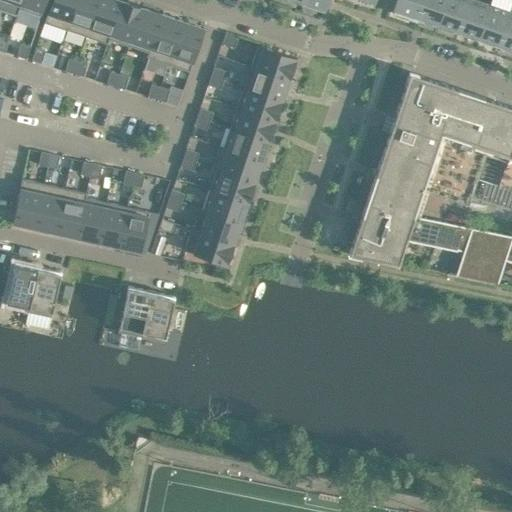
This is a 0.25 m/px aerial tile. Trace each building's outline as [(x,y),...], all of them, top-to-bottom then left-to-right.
[(20,0),(0,0),(0,2),(18,8),(20,0)] [(44,0),(20,0),(18,8),(40,16),(44,0)] [(74,0),(50,0),(43,22),(65,29),(74,0)] [(97,0),(74,0),(65,29),(86,36),(97,0)] [(120,0),(97,0),(86,36),(106,43),(120,0)] [(141,7),(121,0),(120,0),(106,43),(107,43),(109,39),(128,45),(141,7)] [(421,0),(396,0),(393,12),(415,20),(421,0)] [(444,0),(421,0),(415,20),(416,20),(417,18),(436,25),(444,0)] [(467,0),(444,0),(436,25),(457,31),(467,0)] [(489,4),(476,0),(467,0),(457,31),(477,38),(489,4)] [(489,4),(477,38),(498,45),(509,11),(489,4)] [(161,14),(141,7),(128,45),(147,52),(146,56),(147,57),(161,14)] [(511,12),(509,11),(498,45),(511,49),(511,12)] [(182,20),(161,14),(147,57),(167,64),(182,20)] [(203,28),(182,20),(167,64),(189,71),(203,28)] [(237,37),(225,33),(222,43),(234,47),(237,37)] [(30,46),(20,43),(16,55),(26,58),(30,46)] [(257,44),(250,66),(289,79),(296,57),(257,44)] [(44,50),(35,47),(31,60),(40,63),(44,50)] [(77,60),(68,58),(65,70),(74,73),(77,60)] [(86,63),(77,60),(74,73),(83,76),(86,63)] [(226,70),(213,66),(210,75),(223,79),(226,70)] [(243,85),(243,86),(282,99),(289,79),(250,66),(250,67),(254,68),(248,87),(243,85)] [(119,73),(110,71),(106,83),(115,86),(119,73)] [(511,141),(511,105),(409,71),(348,253),(397,263),(405,239),(411,241),(433,246),(442,221),(413,215),(430,166),(441,133),(508,155),(511,141)] [(128,76),(119,73),(115,86),(124,89),(128,76)] [(223,79),(210,75),(207,84),(220,88),(223,79)] [(160,86),(151,83),(147,96),(156,98),(160,86)] [(169,89),(160,86),(156,98),(165,101),(169,89)] [(282,99),(243,86),(236,107),(275,120),(282,99)] [(212,111),(200,107),(197,116),(209,120),(212,111)] [(236,107),(229,127),(268,140),(275,120),(236,107)] [(209,120),(197,116),(194,125),(206,129),(209,120)] [(268,140),(229,127),(223,146),(218,145),(218,146),(261,160),(268,140)] [(261,160),(218,146),(211,166),(254,181),(261,160)] [(198,152),(186,148),(183,157),(195,161),(198,152)] [(50,153),(41,151),(38,164),(47,166),(50,153)] [(59,155),(50,153),(47,166),(56,168),(59,155)] [(195,161),(183,157),(180,166),(192,170),(195,161)] [(92,162),(83,160),(80,173),(89,175),(92,162)] [(101,164),(92,162),(89,175),(98,177),(101,164)] [(215,169),(209,188),(247,201),(254,181),(211,166),(211,167),(215,169)] [(134,172),(125,170),(122,182),(131,184),(134,172)] [(143,174),(134,172),(131,184),(141,187),(143,174)] [(43,183),(21,178),(11,222),(34,227),(43,183)] [(64,187),(43,183),(34,227),(55,232),(64,187)] [(86,192),(64,187),(55,232),(76,236),(86,192)] [(209,188),(202,209),(240,222),(247,201),(209,188)] [(184,193),(171,189),(168,198),(181,202),(184,193)] [(87,192),(86,192),(76,236),(97,241),(106,201),(86,197),(87,192)] [(181,202),(168,198),(165,207),(178,211),(181,202)] [(127,206),(106,201),(97,241),(118,246),(127,206)] [(149,211),(127,206),(118,246),(140,251),(149,211)] [(191,227),(190,228),(234,242),(240,222),(202,209),(201,210),(206,211),(200,230),(191,227)] [(174,222),(161,218),(158,227),(170,231),(174,222)] [(492,231),(442,221),(433,246),(457,250),(457,249),(463,250),(454,275),(476,279),(492,231)] [(226,264),(234,242),(190,228),(183,249),(226,264)] [(511,235),(492,231),(476,279),(497,283),(505,259),(510,261),(511,261),(511,235)] [(37,265),(14,260),(12,269),(4,306),(27,311),(37,265)] [(60,270),(37,265),(27,311),(50,316),(59,279),(58,279),(60,270)] [(151,290),(127,285),(126,294),(117,331),(141,336),(151,290)] [(174,295),(151,290),(141,336),(164,341),(172,304),(174,295)] [(103,486),(113,488),(118,470),(107,468),(103,486)]
